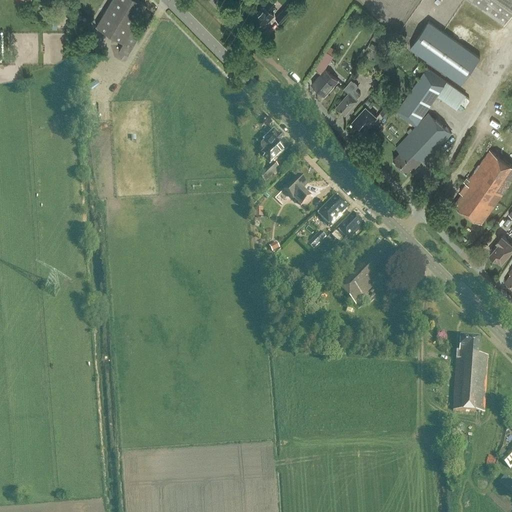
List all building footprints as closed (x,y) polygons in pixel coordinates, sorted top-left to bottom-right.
[(113,0),(99,25),(135,45),(146,27),(136,22),(141,13),(132,7),(136,0),(113,0)] [(511,0),(470,0),(504,24),(511,13),(511,0)] [(249,23),(258,31),(266,22),(267,23),(274,16),(269,11),(274,5),(269,1),(264,7),(249,23)] [(281,24),(293,12),(287,6),(275,18),(281,24)] [(480,57),(429,21),(411,47),(462,83),(480,57)] [(338,80),(325,69),(333,56),(327,52),(316,71),(321,74),(312,85),(324,96),(338,80)] [(390,67),(385,72),(389,75),(393,70),(390,67)] [(447,81),(429,68),(395,113),(415,126),(447,81)] [(376,83),(386,78),(383,73),(373,78),(376,83)] [(344,89),(349,93),(336,107),(345,115),(358,101),(356,100),(361,96),(355,90),(359,87),(352,80),(344,89)] [(396,106),(390,101),(380,113),(386,118),(396,106)] [(362,134),(377,117),(366,107),(351,123),(362,134)] [(393,160),(406,173),(413,166),(415,168),(422,161),(424,163),(451,134),(430,114),(396,149),(400,153),(393,160)] [(273,165),(288,150),(273,134),(263,144),(264,144),(261,147),(260,151),(263,154),(261,156),(264,160),(263,162),(269,168),(258,178),(265,185),(279,171),(273,165)] [(454,205),(482,224),(511,179),(511,165),(489,149),(460,192),(462,194),(454,205)] [(303,191),(306,188),(297,178),(283,192),(292,201),(293,201),(301,208),(310,199),(303,191)] [(340,218),(347,211),(335,199),(317,216),(330,229),(341,219),(340,218)] [(347,243),(363,227),(352,216),(337,232),(341,237),(338,240),(342,244),(346,241),(347,243)] [(511,244),(511,243),(502,236),(497,242),(498,244),(490,254),(497,260),(501,263),(511,250),(511,244)] [(315,240),(308,247),(313,252),(320,245),(315,240)] [(386,266),(395,257),(382,244),(373,253),(369,249),(333,285),(354,306),(384,277),(382,274),(388,268),(386,266)] [(276,245),(269,249),(272,254),(279,250),(276,245)] [(333,262),(328,257),(320,265),(325,270),(333,262)] [(324,275),(307,263),(298,277),(314,289),(324,275)] [(483,415),(487,359),(477,358),(479,342),(460,340),(459,354),(455,354),(451,413),(483,415)] [(511,468),(511,449),(501,461),(510,470),(511,468)]
